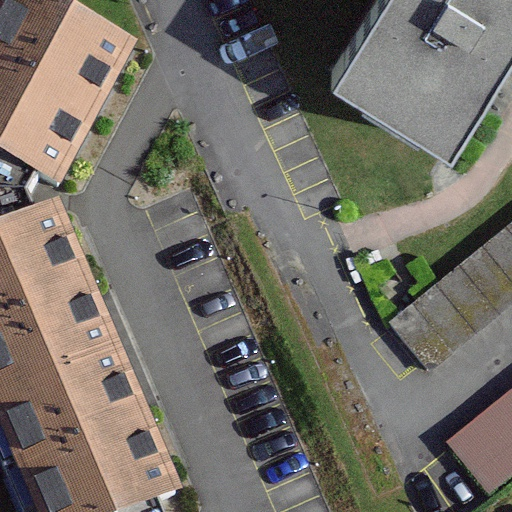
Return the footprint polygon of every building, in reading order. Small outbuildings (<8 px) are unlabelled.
[(131,48),(34,0),(1,0),(0,2),(0,161),(28,175),(59,191),(131,48)] [(511,32),(511,0),(376,0),(334,68),(447,138),(511,32)] [(28,175),(0,161),(0,236),(28,225),(17,200),(28,175)] [(0,399),(115,350),(57,212),(28,225),(0,236),(0,399)] [(511,225),(392,327),(432,373),(511,304),(511,225)] [(138,511),(178,495),(115,350),(0,399),(0,432),(34,511),(138,511)] [(511,392),(448,445),(489,494),(511,475),(511,392)]
